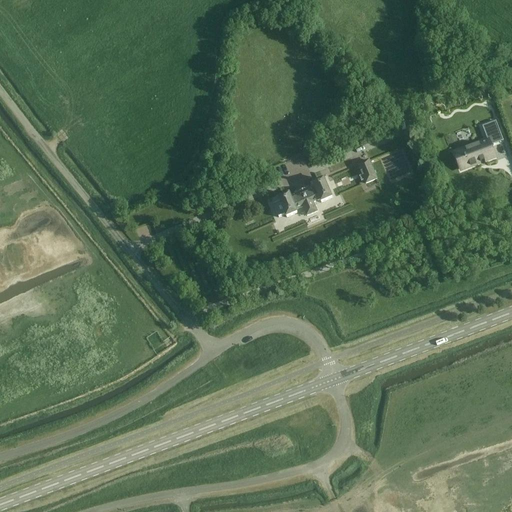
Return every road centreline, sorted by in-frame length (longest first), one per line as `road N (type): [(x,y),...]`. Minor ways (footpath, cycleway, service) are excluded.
road 1 (secondary): [(0,505),(334,379)]
road 2 (unclassified): [(215,351),(0,87)]
road 3 (unclassified): [(103,511),(330,463),(345,442),(334,379)]
road 4 (unclassified): [(215,351),(106,422),(0,460)]
road 5 (secondary): [(334,379),(511,313)]
road 6 (unclassified): [(334,379),(312,333),(296,325),(278,322),(215,351)]
